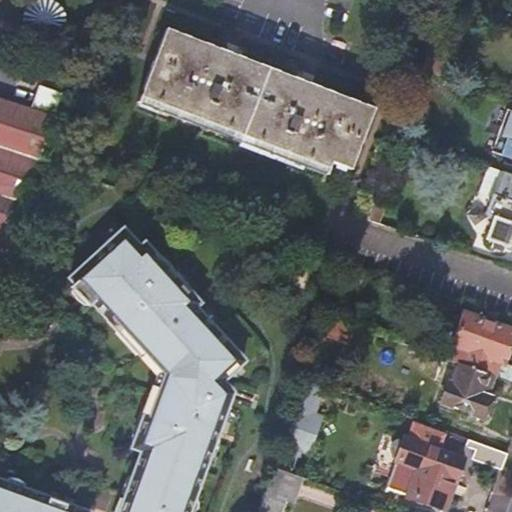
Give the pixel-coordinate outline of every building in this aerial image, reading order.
[(58,2),(53,0),(35,0),(30,3),(26,8),(23,15),(23,23),(25,30),(29,36),(36,40),(43,42),(50,41),(56,38),(61,34),(65,28),(66,21),(66,14),(63,8),(58,2)] [(164,29),(138,97),(328,168),(329,163),(348,170),(372,108),(164,29)] [(442,54),(427,49),(421,67),(420,69),(428,71),(435,74),(442,54)] [(428,71),(420,69),(417,77),(425,79),(428,71)] [(421,89),(425,79),(417,77),(414,86),(421,89)] [(328,168),(138,97),(135,104),(325,175),(328,168)] [(0,253),(45,125),(48,115),(0,99),(0,253)] [(67,107),(53,102),(48,115),(45,125),(59,130),(67,107)] [(511,176),(503,173),(488,216),(494,218),(486,242),(511,250),(511,176)] [(182,288),(169,274),(156,260),(142,245),(137,249),(119,230),(67,279),(72,285),(68,288),(70,290),(74,287),(87,302),(84,305),(86,307),(89,304),(105,321),(111,315),(165,374),(149,419),(142,416),(134,438),(146,443),(143,450),(141,450),(131,477),(134,479),(128,497),(124,496),(123,499),(127,501),(122,511),(83,511),(20,489),(5,484),(0,482),(0,511),(186,511),(191,497),(207,455),(213,437),(230,392),(212,385),(215,376),(221,378),(223,377),(236,364),(241,360),(192,307),(196,303),(182,288)] [(169,274),(171,272),(166,263),(158,257),(156,260),(169,274)] [(179,277),(171,272),(169,274),(182,288),(184,286),(179,277)] [(81,307),(84,305),(87,302),(74,287),(70,290),(68,292),(73,300),(81,307)] [(492,377),(511,384),(511,366),(503,363),(511,337),(511,331),(464,314),(452,345),(459,348),(454,363),(492,377)] [(140,415),(142,416),(149,419),(165,374),(111,315),(105,321),(104,321),(154,376),(140,415)] [(354,327),(331,319),(324,337),(329,339),(347,346),(354,327)] [(314,350),(319,352),(324,337),(319,336),(314,350)] [(324,337),(319,352),(324,354),(329,339),(324,337)] [(454,363),(444,359),(437,379),(448,383),(441,402),(482,417),(489,398),(485,396),(492,377),(454,363)] [(236,364),(223,377),(225,379),(233,374),(238,367),(236,364)] [(286,444),(277,469),(285,472),(287,472),(296,447),(304,450),(316,417),(308,414),(318,385),(317,385),(308,382),(298,412),(286,444)] [(392,455),(397,456),(385,489),(444,509),(462,459),(437,450),(442,435),(413,424),(408,440),(403,438),(402,442),(397,441),(391,443),(389,450),(392,455)] [(213,437),(207,455),(210,457),(216,448),(217,438),(213,437)] [(130,445),(141,450),(143,450),(146,443),(134,438),(132,438),(130,445)] [(501,467),(506,453),(481,444),(476,457),(501,467)] [(277,469),(261,511),(283,511),(296,476),(287,472),(285,472),(277,469)] [(122,495),(124,496),(128,497),(134,479),(131,477),(128,476),(123,485),(122,495)] [(6,480),(5,484),(20,489),(21,486),(14,481),(6,480)] [(191,497),(186,511),(191,511),(194,508),(195,499),(191,497)] [(122,511),(127,501),(123,499),(121,499),(115,507),(114,511),(122,511)]
